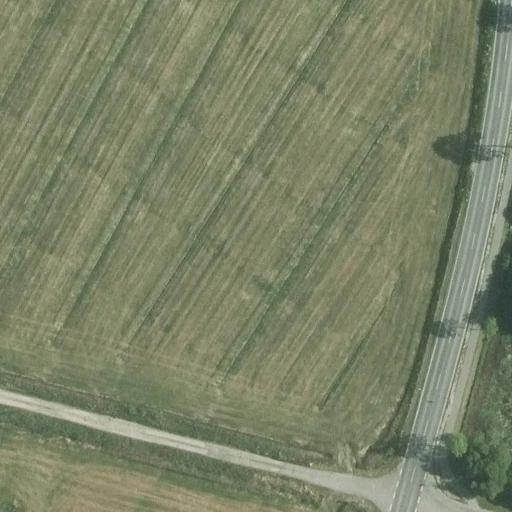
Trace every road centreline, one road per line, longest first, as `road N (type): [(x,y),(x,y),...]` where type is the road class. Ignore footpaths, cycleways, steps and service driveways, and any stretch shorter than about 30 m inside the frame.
road 1 (tertiary): [(510,0),(497,124),(471,249),(404,507)]
road 2 (track): [(404,507),(0,399)]
